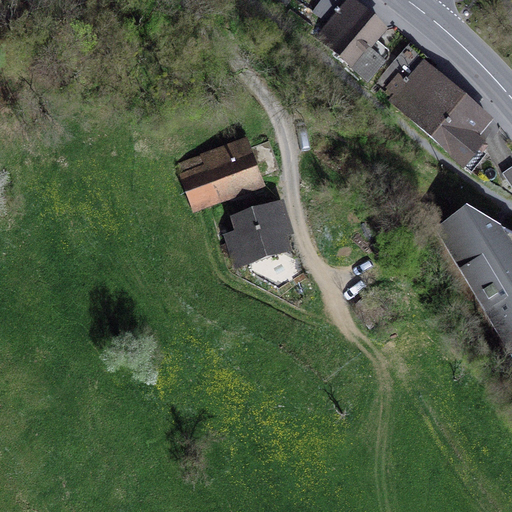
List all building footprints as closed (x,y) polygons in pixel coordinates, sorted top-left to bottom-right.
[(384,64),(368,50),(376,41),(384,32),(351,2),(341,13),(338,10),(335,14),(338,16),(318,38),(368,83),(385,64),(384,64)] [(388,52),(376,41),(368,50),(384,64),(388,59),(388,52)] [(391,103),(433,139),(465,102),(428,70),(423,66),(428,61),(411,46),(376,85),(394,100),(391,103)] [(423,66),(428,70),(433,65),(428,61),(423,66)] [(476,140),(490,124),(465,102),(433,139),(464,167),(479,150),(483,146),(476,140)] [(263,185),(247,142),(202,158),(206,169),(184,178),(195,209),(263,185)] [(464,167),(471,173),(486,156),(479,150),(464,167)] [(206,169),(202,158),(179,166),(184,178),(206,169)] [(511,188),(511,168),(503,175),(511,188)] [(227,237),(236,267),(283,253),(277,232),(289,228),(282,204),(234,219),(238,234),(227,237)] [(511,358),(511,357),(511,250),(507,242),(498,248),(482,221),(466,211),(436,232),(511,358)] [(511,250),(511,237),(482,221),(498,248),(507,242),(511,250)]
